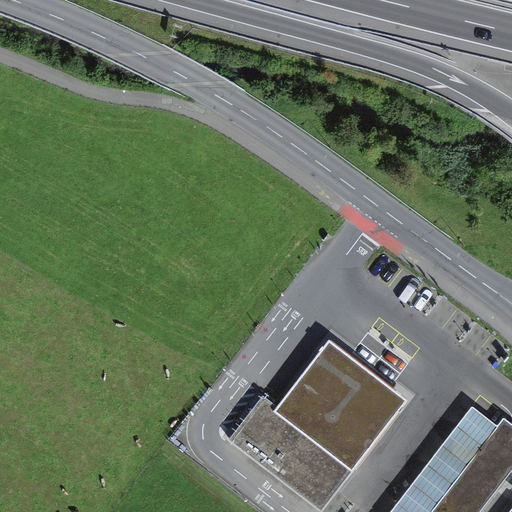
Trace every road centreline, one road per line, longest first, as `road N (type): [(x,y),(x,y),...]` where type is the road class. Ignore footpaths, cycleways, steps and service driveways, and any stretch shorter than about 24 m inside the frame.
road 1 (unclassified): [(11,0),(198,84),(471,274)]
road 2 (motorway): [(192,0),(416,63),(511,115)]
road 3 (motorway): [(380,0),(511,32)]
